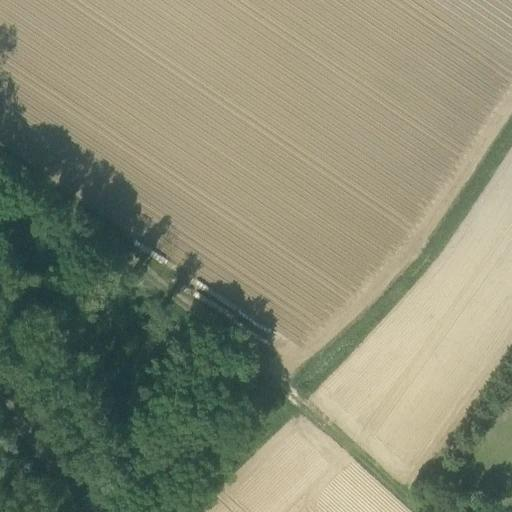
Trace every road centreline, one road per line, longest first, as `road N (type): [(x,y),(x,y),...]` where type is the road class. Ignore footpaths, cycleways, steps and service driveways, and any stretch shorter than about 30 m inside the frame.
road 1 (track): [(297,394),(0,167)]
road 2 (track): [(297,394),(425,255),(511,133)]
road 3 (track): [(460,511),(297,394)]
road 4 (track): [(173,511),(297,394)]
road 5 (track): [(0,384),(75,511)]
